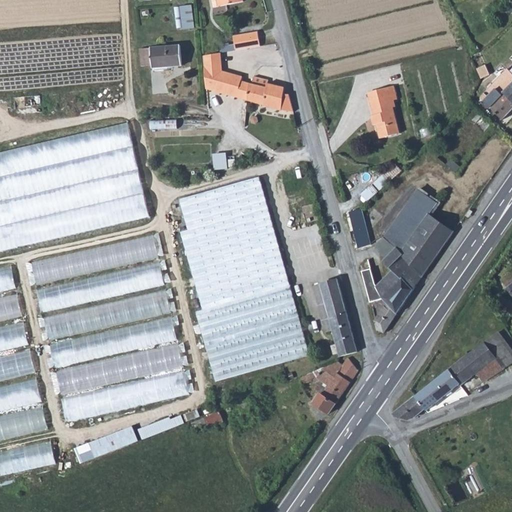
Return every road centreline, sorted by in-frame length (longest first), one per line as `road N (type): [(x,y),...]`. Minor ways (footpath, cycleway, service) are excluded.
road 1 (track): [(123,0),(128,90),(169,241),(199,398),(60,439),(22,257)]
road 2 (unclassified): [(388,372),(366,344),(274,0)]
road 3 (primary): [(511,196),(388,372)]
road 4 (track): [(164,224),(0,262)]
road 5 (track): [(156,198),(262,170),(282,155)]
road 6 (primary): [(367,403),(291,511)]
road 7 (unclassified): [(396,433),(511,388)]
